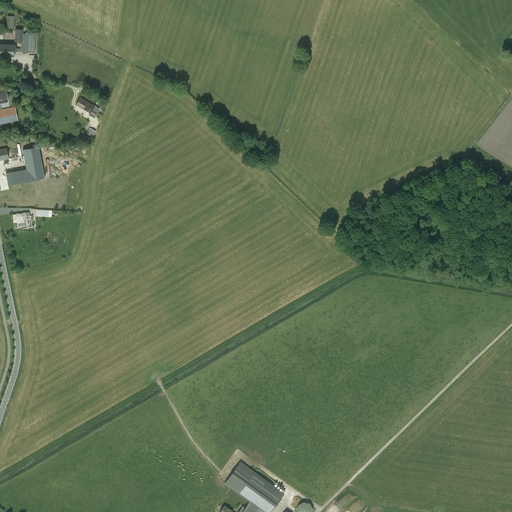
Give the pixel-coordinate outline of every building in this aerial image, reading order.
[(20,49),(15,49),(15,47),(14,44),(0,44),(0,55),(13,56),(15,53),(15,52),(25,52),(25,53),(27,53),(27,52),(30,52),(35,52),(35,34),(28,34),(28,32),(25,32),(25,34),(22,34),(22,29),(15,29),(15,42),(18,42),(18,44),(20,44),(20,49)] [(0,124),(18,120),(15,106),(2,109),(1,104),(9,103),(6,91),(0,92),(0,124)] [(83,109),(87,101),(80,97),(75,105),(83,109)] [(94,105),(87,101),(83,109),(89,113),(90,113),(95,116),(100,109),(94,106),(94,105)] [(93,137),(96,131),(89,128),(86,133),(93,137)] [(85,142),(88,136),(82,133),(79,139),(85,142)] [(43,171),(38,146),(23,149),(27,174),(43,171)] [(0,160),(8,159),(6,148),(0,149),(0,160)] [(27,176),(24,176),(23,169),(6,172),(9,185),(25,182),(25,181),(28,180),(27,176)] [(22,213),(13,214),(14,223),(17,222),(18,227),(28,225),(27,217),(26,218),(26,217),(29,216),(29,212),(25,212),(22,213)] [(238,511),(233,511),(232,511),(224,505),(219,511),(251,511),(256,506),(264,511),(270,511),(284,493),(277,487),(276,488),(254,473),(255,472),(240,461),(224,484),(239,495),(240,494),(248,500),(246,502),(245,502),(238,511)] [(309,503),(303,501),(297,504),(296,511),(311,511),(313,509),(309,503)]
